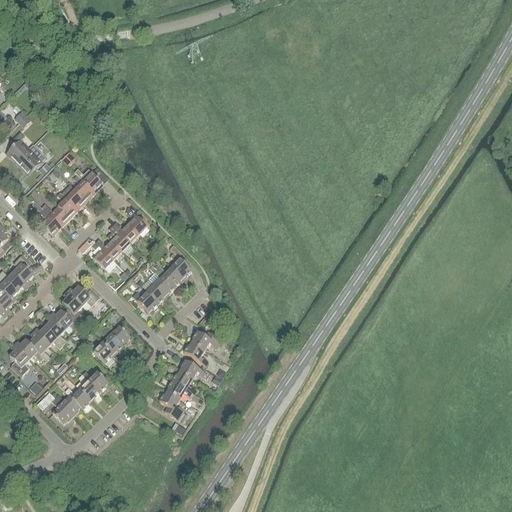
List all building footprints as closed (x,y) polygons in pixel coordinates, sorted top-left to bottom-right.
[(47,98),(41,93),(38,96),(44,101),(47,98)] [(0,113),(0,131),(1,133),(10,124),(0,113)] [(16,121),(20,125),(27,117),(24,114),(16,121)] [(32,123),(27,117),(20,125),(25,130),(32,123)] [(15,165),(29,151),(20,143),(25,138),(21,134),(11,143),(15,147),(6,156),(15,165)] [(33,147),(29,151),(15,165),(27,178),(45,160),(33,147)] [(40,172),(45,177),(52,169),(48,165),(40,172)] [(77,177),(95,196),(104,187),(88,172),(83,177),(78,171),(74,175),(77,177)] [(87,204),(95,196),(77,177),(73,181),(80,187),(75,192),(87,204)] [(87,204),(75,192),(70,187),(65,192),(63,191),(60,194),(78,213),(87,204)] [(70,221),(78,213),(60,194),(56,198),(63,204),(58,209),(70,221)] [(40,215),(43,212),(35,204),(32,207),(40,215)] [(61,230),(70,221),(58,209),(53,214),(47,208),(43,211),(61,230)] [(53,238),(61,230),(43,211),(40,215),(46,221),(41,226),(53,238)] [(139,238),(147,229),(142,224),(138,220),(129,211),(125,215),(132,221),(127,226),(139,238)] [(127,226),(122,231),(116,225),(112,228),(130,246),(139,238),(127,226)] [(107,240),(110,243),(122,255),(130,246),(112,228),(108,232),(112,235),(107,240)] [(7,234),(3,231),(0,233),(0,258),(5,254),(1,249),(8,242),(3,237),(7,234)] [(92,242),(89,246),(95,252),(92,255),(95,258),(93,260),(105,272),(113,263),(95,245),(92,242)] [(110,243),(105,248),(99,242),(95,245),(113,263),(122,255),(110,243)] [(171,270),(182,281),(185,278),(186,279),(192,273),(180,261),(184,258),(182,256),(174,249),(174,248),(170,252),(174,255),(170,259),(176,265),(171,270)] [(18,270),(13,275),(28,290),(31,286),(28,283),(33,278),(26,271),(30,267),(21,258),(13,266),(18,270)] [(179,284),(182,281),(171,270),(166,275),(160,269),(156,272),(175,291),(180,285),(179,284)] [(175,291),(156,272),(154,275),(153,276),(156,278),(151,284),(154,287),(165,298),(168,295),(169,296),(175,291)] [(2,273),(0,275),(0,278),(17,295),(22,290),(25,293),(28,290),(13,275),(9,279),(2,273)] [(127,274),(122,279),(126,283),(131,278),(127,274)] [(12,299),(17,295),(0,278),(0,284),(2,287),(0,288),(0,293),(12,306),(15,303),(12,299)] [(163,301),(165,298),(154,287),(149,292),(143,286),(140,289),(158,308),(163,302),(163,301)] [(67,294),(82,309),(87,304),(91,309),(99,301),(90,292),(86,296),(79,289),(74,294),(70,291),(67,294)] [(152,313),(158,308),(140,289),(136,293),(138,294),(132,299),(148,315),(152,312),(152,313)] [(0,310),(7,317),(11,314),(7,311),(12,306),(0,293),(0,310)] [(77,314),(82,309),(67,294),(64,297),(67,301),(62,306),(68,311),(63,315),(63,316),(74,326),(82,318),(77,314)] [(63,316),(63,315),(61,313),(56,318),(53,315),(49,318),(64,333),(69,328),(75,335),(79,331),(74,326),(63,316)] [(223,317),(217,313),(213,318),(220,322),(223,317)] [(60,338),(64,333),(49,318),(46,321),(49,325),(45,329),(63,348),(66,344),(60,338)] [(127,343),(130,339),(119,328),(114,334),(108,327),(104,331),(123,349),(128,343),(127,343)] [(40,334),(37,331),(33,334),(48,349),(53,345),(59,351),(63,348),(45,329),(40,334)] [(107,340),(102,346),(113,357),(116,354),(117,354),(123,349),(104,331),(101,334),(107,340)] [(48,349),(33,334),(30,338),(33,341),(29,345),(29,346),(43,361),(47,364),(50,360),(44,354),(48,349)] [(191,345),(204,353),(208,347),(216,352),(222,343),(208,334),(205,339),(197,334),(193,341),(194,341),(191,345)] [(29,346),(29,345),(26,342),(21,347),(18,344),(14,347),(29,362),(34,358),(40,364),(43,361),(29,346)] [(110,360),(113,357),(102,346),(97,351),(91,344),(87,348),(105,366),(111,360),(110,360)] [(201,359),(204,353),(191,345),(189,349),(188,348),(184,355),(206,368),(208,364),(201,359)] [(25,367),(29,362),(14,347),(11,351),(14,354),(9,359),(17,366),(12,370),(21,379),(29,371),(25,367)] [(179,374),(192,382),(196,376),(204,380),(207,376),(185,362),(181,369),(182,370),(179,374)] [(108,386),(97,375),(92,380),(85,374),(82,377),(100,395),(106,390),(105,389),(108,386)] [(189,388),(192,382),(179,374),(177,377),(176,376),(172,383),(194,397),(196,393),(189,388)] [(76,388),(80,392),(91,403),(94,400),(95,401),(100,395),(82,377),(79,381),(81,383),(76,388)] [(191,401),(194,397),(172,383),(168,390),(169,390),(166,394),(180,402),(184,396),(191,401)] [(36,385),(30,391),(36,397),(42,391),(36,385)] [(80,392),(75,397),(68,391),(65,394),(69,399),(80,410),(83,413),(89,407),(88,406),(91,403),(80,392)] [(176,408),(180,402),(166,394),(164,397),(163,397),(159,404),(167,409),(164,414),(178,422),(184,413),(176,408)] [(42,413),(54,400),(49,395),(36,407),(42,413)] [(80,410),(69,399),(64,404),(58,397),(55,400),(73,419),(78,413),(78,412),(80,410)] [(55,400),(51,404),(58,410),(52,416),(63,427),(66,424),(67,424),(73,419),(55,400)] [(195,417),(198,412),(191,408),(188,413),(195,417)] [(156,411),(152,417),(166,427),(170,421),(156,411)] [(178,427),(175,433),(182,437),(185,432),(178,427)]
